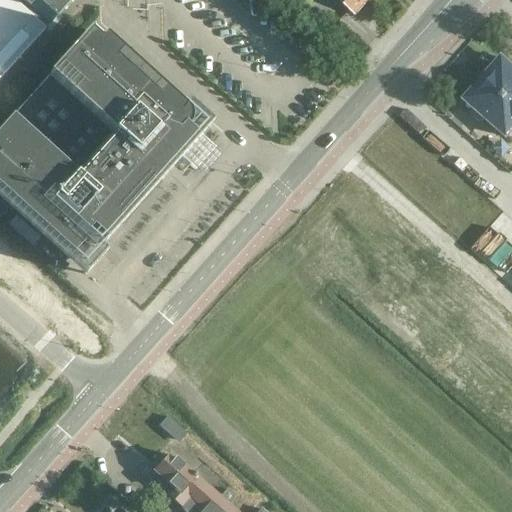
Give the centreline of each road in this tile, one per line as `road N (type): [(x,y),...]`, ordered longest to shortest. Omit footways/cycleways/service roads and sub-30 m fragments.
road 1 (tertiary): [(102,393),(459,0)]
road 2 (tertiary): [(2,502),(102,393)]
road 3 (unclassified): [(102,393),(0,302)]
